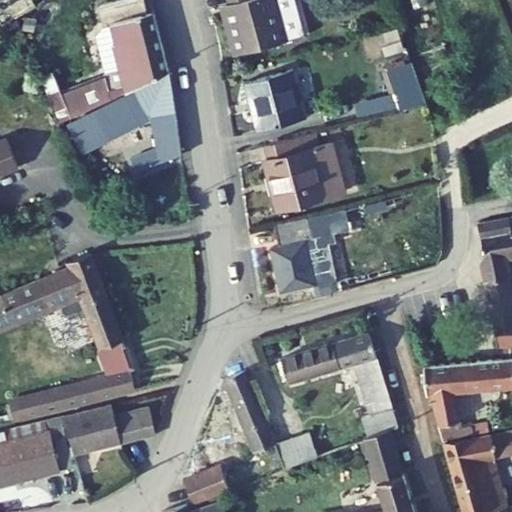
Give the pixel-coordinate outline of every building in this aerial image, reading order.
[(237,0),(239,6),(227,10),(242,56),(287,42),(273,0),(237,0)] [(89,90),(99,108),(118,97),(143,84),(125,23),(102,29),(112,74),(96,78),(98,85),(89,90)] [(374,28),(348,36),(378,110),(403,102),(374,28)] [(86,33),(96,78),(112,74),(102,29),(86,33)] [(266,79),(222,93),(237,139),(281,125),(266,79)] [(160,174),(143,84),(118,97),(121,106),(49,146),(61,166),(112,139),(119,152),(132,145),(136,167),(109,181),(117,196),(160,174)] [(99,108),(89,90),(30,121),(39,140),(99,108)] [(292,137),(248,152),(253,168),(245,171),(260,217),(323,197),(308,151),(298,154),(292,137)] [(328,211),(259,232),(264,251),(257,252),(270,295),(318,280),(306,239),(334,230),(328,211)] [(511,283),(506,256),(511,255),(511,217),(479,225),(487,259),(482,260),(488,289),(511,284),(511,283)] [(0,407),(0,432),(109,409),(104,386),(109,384),(67,269),(0,299),(0,326),(28,314),(33,328),(49,323),(52,332),(61,328),(83,389),(0,407)] [(511,299),(511,284),(488,289),(490,300),(491,304),(511,299)] [(511,299),(491,304),(500,347),(511,345),(511,299)] [(325,377),(339,414),(361,408),(337,344),(253,377),(262,402),(325,377)] [(511,371),(492,373),(491,368),(399,381),(401,413),(407,412),(419,454),(444,448),(435,411),(502,395),(511,436),(511,371)] [(245,369),(221,379),(252,451),(276,441),(245,369)] [(205,399),(206,402),(234,475),(255,467),(252,462),(226,390),(205,399)] [(374,443),(361,408),(339,414),(354,453),(365,447),(374,443)] [(49,470),(143,450),(137,423),(102,431),(100,422),(39,435),(49,470)] [(39,435),(0,443),(0,493),(53,481),(49,470),(39,435)] [(434,511),(479,511),(469,472),(511,460),(511,436),(420,458),(434,511)] [(354,506),(378,496),(365,447),(354,453),(338,459),(336,460),(349,507),(354,506)] [(263,490),(296,478),(285,450),(252,462),(255,467),(263,490)] [(202,490),(163,504),(165,511),(202,511),(209,510),(202,490)] [(382,511),(378,496),(354,506),(355,511),(382,511)]
